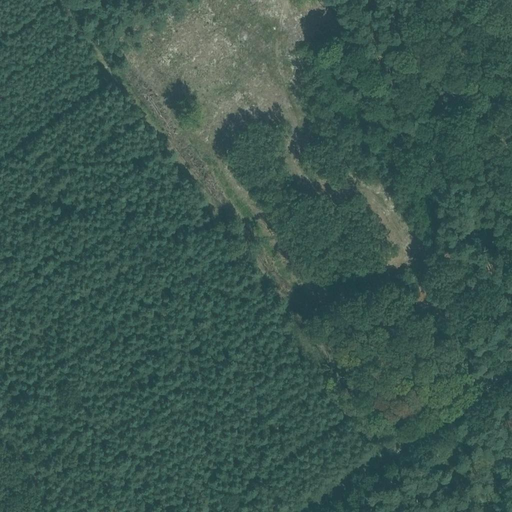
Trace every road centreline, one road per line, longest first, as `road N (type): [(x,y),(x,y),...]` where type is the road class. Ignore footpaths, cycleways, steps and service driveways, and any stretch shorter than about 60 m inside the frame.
road 1 (track): [(57,0),(393,451)]
road 2 (unclassified): [(511,373),(311,511)]
